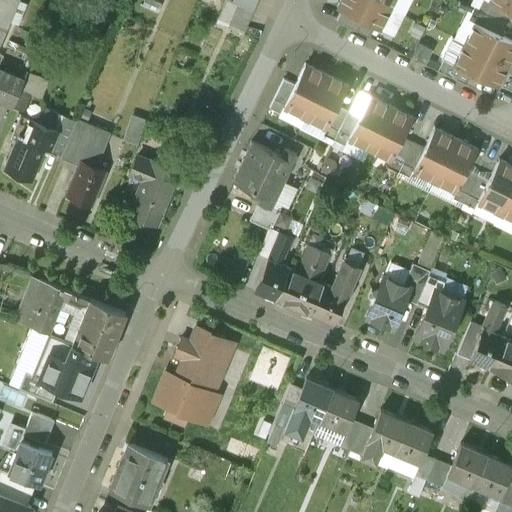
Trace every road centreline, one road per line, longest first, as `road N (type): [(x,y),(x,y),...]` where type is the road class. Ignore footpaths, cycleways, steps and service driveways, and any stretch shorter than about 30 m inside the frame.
road 1 (residential): [(511,425),(166,275)]
road 2 (residential): [(166,275),(290,16)]
road 3 (residential): [(69,511),(166,275)]
road 4 (residential): [(290,16),(511,125)]
road 5 (residential): [(166,275),(0,207)]
